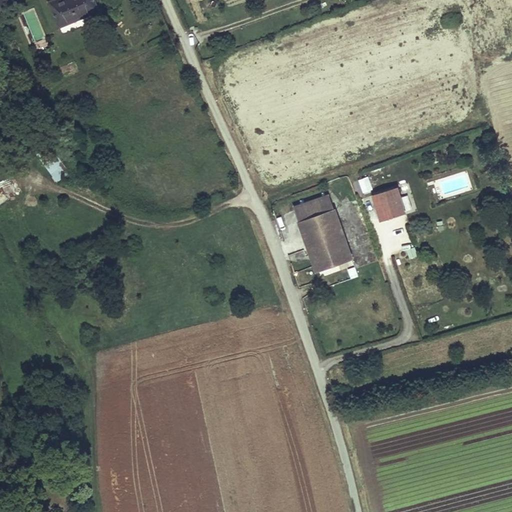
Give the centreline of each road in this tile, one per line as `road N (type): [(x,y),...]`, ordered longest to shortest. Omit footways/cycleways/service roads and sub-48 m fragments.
road 1 (unclassified): [(167,0),(290,295),(359,511)]
road 2 (track): [(251,194),(178,223),(147,224),(36,181),(0,178)]
road 3 (unknown): [(316,367),(398,340),(408,329),(355,182)]
